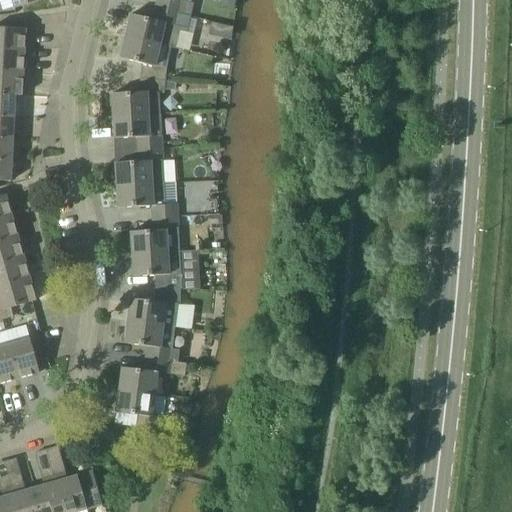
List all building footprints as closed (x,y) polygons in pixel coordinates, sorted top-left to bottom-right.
[(0,0),(0,3),(3,13),(42,0),(0,0)] [(157,0),(155,10),(179,16),(189,18),(193,5),(183,2),(183,0),(157,0)] [(189,18),(179,16),(155,10),(152,21),(130,16),(125,38),(160,46),(171,49),(171,48),(175,49),(179,31),(186,33),(189,18)] [(0,29),(0,50),(24,52),(25,30),(0,29)] [(171,49),(160,46),(125,38),(120,59),(141,65),(140,80),(165,83),(166,68),(171,49)] [(0,72),(23,74),(24,52),(0,50),(0,72)] [(22,96),(23,74),(0,72),(0,94),(15,95),(15,96),(22,96)] [(164,94),(165,83),(140,80),(139,93),(111,95),(112,117),(160,115),(159,94),(164,94)] [(165,83),(164,91),(176,91),(176,83),(165,83)] [(0,94),(0,115),(14,117),(15,96),(15,95),(0,94)] [(0,137),(12,138),(14,117),(0,115),(0,137)] [(162,150),(161,136),(160,115),(112,117),(113,140),(136,138),(137,151),(162,150)] [(0,159),(11,160),(12,138),(0,137),(0,159)] [(116,187),(164,185),(162,150),(137,151),(137,163),(115,164),(116,187)] [(0,181),(10,182),(11,160),(0,159),(0,181)] [(152,220),(178,219),(177,205),(165,206),(164,185),(116,187),(117,209),(151,207),(152,220)] [(0,220),(11,217),(5,196),(0,197),(0,220)] [(0,243),(17,238),(11,217),(0,220),(0,243)] [(166,231),(178,231),(178,219),(152,220),(153,231),(130,233),(131,256),(167,254),(167,253),(166,231)] [(0,265),(23,259),(17,238),(0,243),(0,265)] [(180,292),(181,276),(179,252),(167,253),(167,254),(131,256),(133,278),(155,277),(155,291),(180,292)] [(0,288),(29,280),(23,259),(0,265),(0,288)] [(11,309),(30,303),(36,301),(29,280),(0,288),(0,303),(2,311),(11,309)] [(179,305),(180,292),(155,291),(154,303),(130,300),(127,323),(174,329),(174,328),(173,328),(176,305),(179,305)] [(11,309),(2,311),(0,311),(0,320),(0,321),(13,317),(11,309)] [(172,350),(174,329),(127,323),(124,344),(146,347),(145,359),(170,362),(177,363),(179,351),(172,350)] [(39,373),(38,370),(29,340),(8,346),(17,380),(39,373)] [(0,384),(17,380),(8,346),(0,348),(0,384)] [(186,364),(177,363),(170,362),(145,359),(143,371),(121,369),(118,392),(154,396),(157,373),(184,377),(186,364)] [(151,417),(154,396),(118,392),(115,413),(138,416),(136,428),(162,432),(164,419),(151,417)] [(92,472),(67,479),(66,476),(62,474),(60,465),(50,468),(62,511),(86,511),(86,510),(101,506),(92,472)] [(62,511),(50,468),(42,470),(45,479),(43,482),(44,486),(34,489),(40,511),(62,511)] [(40,511),(34,489),(25,491),(24,488),(21,486),(18,477),(9,479),(17,511),(40,511)] [(17,511),(9,479),(1,482),(3,491),(1,494),(2,498),(0,498),(0,511),(17,511)]
